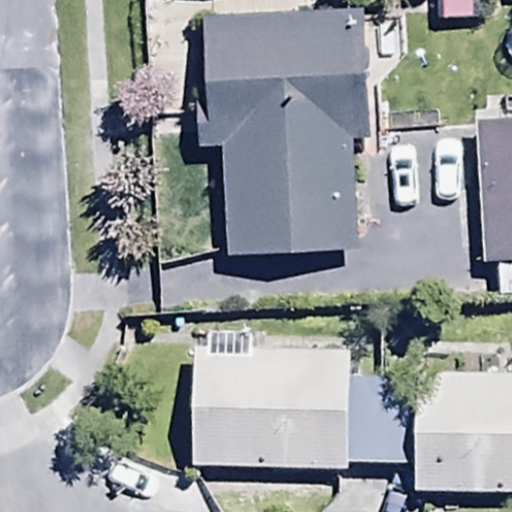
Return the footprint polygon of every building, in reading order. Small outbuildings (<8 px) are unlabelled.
[(482,0),(440,0),(440,60),(483,60),(482,0)] [(368,23),(210,29),(214,110),(204,111),(206,163),(228,162),(233,272),(360,267),(355,147),(373,147),(368,23)] [(511,136),(478,138),(486,272),(502,271),(505,308),(511,308),(511,136)] [(420,476),(424,384),(361,383),(361,366),(259,364),(260,339),(211,338),(210,359),(201,359),(199,482),(358,485),(358,475),(420,476)] [(511,385),(424,384),(420,476),(420,501),(511,502),(511,385)]
